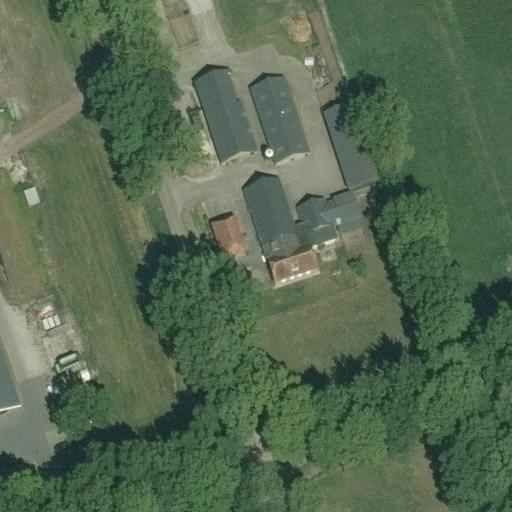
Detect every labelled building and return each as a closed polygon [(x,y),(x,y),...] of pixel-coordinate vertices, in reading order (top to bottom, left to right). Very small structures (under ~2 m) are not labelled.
[(227,80),(231,79),(230,76),(195,87),(221,167),(256,156),(240,107),(236,108),(227,80)] [(284,81),(251,92),(275,168),(309,158),(284,81)] [(353,109),(325,119),(349,194),(378,184),(353,109)] [(279,184),(244,195),(274,286),(316,272),(310,254),(338,245),(333,229),(337,228),(339,234),(390,217),(387,210),(360,219),(352,197),(326,206),(325,201),(296,211),(302,227),(294,230),(279,184)] [(234,220),(211,228),(223,263),(246,255),(234,220)] [(0,417),(17,412),(0,362),(0,417)]
